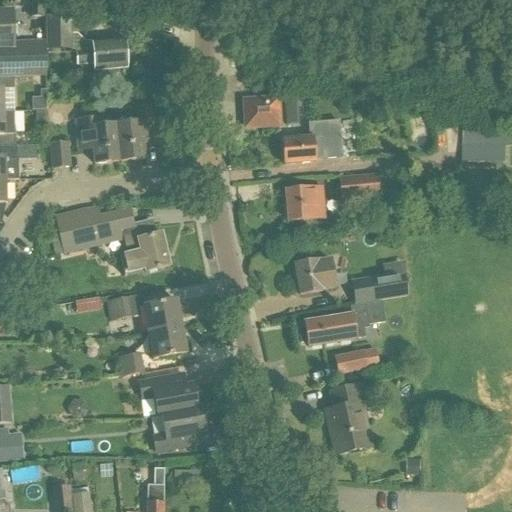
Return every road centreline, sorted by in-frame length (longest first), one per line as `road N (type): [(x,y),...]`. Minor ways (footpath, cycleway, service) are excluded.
road 1 (tertiary): [(292,511),(213,176)]
road 2 (residential): [(0,249),(52,190),(213,176)]
road 3 (tertiary): [(213,176),(207,0)]
